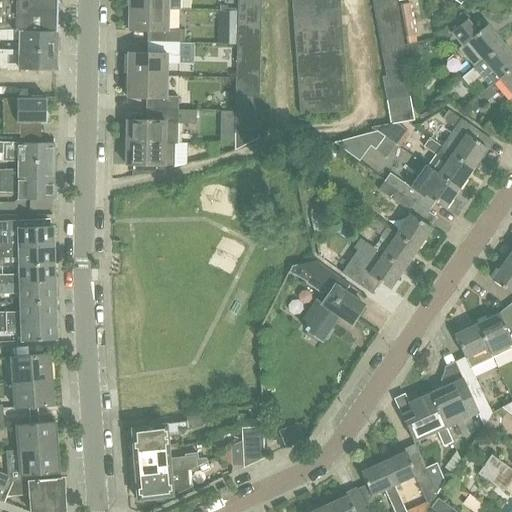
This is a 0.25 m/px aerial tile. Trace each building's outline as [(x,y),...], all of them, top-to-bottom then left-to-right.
[(0,0),(0,30),(10,30),(56,32),(56,0),(0,0)] [(180,0),(128,0),(129,8),(167,9),(180,9),(180,0)] [(220,0),(220,11),(237,11),(237,1),(236,0),(220,0)] [(293,0),(302,116),(349,113),(341,0),(293,0)] [(398,11),(395,0),(392,0),(372,4),(375,16),(398,11)] [(237,13),(261,13),(261,1),(237,1),(237,13)] [(155,31),(155,42),(179,43),(179,29),(167,29),(167,9),(129,8),(128,30),(155,31)] [(375,16),(377,28),(400,23),(398,11),(375,16)] [(237,13),(236,25),(260,25),(261,13),(237,13)] [(483,60),(502,44),(486,25),(477,33),(460,13),(448,29),(446,26),(436,39),(444,46),(452,35),(461,47),(457,50),(472,69),(483,60)] [(217,23),(216,43),(234,44),(235,23),(217,23)] [(402,35),(400,23),(377,28),(379,40),(402,35)] [(236,25),(236,37),(260,37),(260,25),(236,25)] [(0,39),(19,40),(19,50),(56,50),(56,32),(10,30),(0,30),(0,39)] [(404,47),(402,35),(379,40),(381,52),(404,47)] [(236,37),(236,49),(260,49),(260,37),(236,37)] [(128,52),(127,75),(165,77),(166,65),(166,63),(179,63),(179,43),(155,42),(155,53),(146,53),(128,52)] [(478,75),(488,87),(490,86),(498,78),(511,67),(511,55),(502,44),(483,60),(472,69),(461,78),(467,85),(478,75)] [(407,59),(404,47),(381,52),(383,64),(407,59)] [(55,69),(56,50),(19,50),(0,49),(0,63),(18,64),(18,69),(55,69)] [(236,61),(259,61),(260,49),(236,49),(236,61)] [(409,72),(407,59),(383,64),(385,76),(405,72),(409,72)] [(236,61),(235,73),(259,73),(259,61),(236,61)] [(511,67),(498,78),(511,94),(511,67)] [(382,77),(384,89),(407,84),(411,84),(409,72),(405,72),(385,76),(382,77)] [(259,73),(235,73),(235,85),(259,85),(259,73)] [(154,98),(154,109),(178,110),(178,96),(165,96),(165,77),(127,75),(127,97),(154,98)] [(407,84),(384,89),(386,101),(409,96),(407,84)] [(235,85),(235,97),(259,97),(259,85),(235,85)] [(488,87),(478,96),(485,104),(496,94),(490,86),(488,87)] [(411,108),(409,96),(386,101),(388,112),(411,108)] [(259,97),(235,97),(235,109),(258,109),(259,97)] [(2,106),(2,134),(14,134),(19,134),(19,122),(40,122),(45,122),(45,118),(45,113),(45,99),(46,99),(46,98),(2,98),(2,106)] [(414,120),(411,108),(388,112),(390,124),(396,123),(414,120)] [(126,119),(126,142),(164,144),(174,144),(177,144),(177,123),(195,124),(196,111),(178,110),(154,109),(153,120),(145,120),(126,119)] [(235,112),(234,121),(258,121),(258,109),(235,109),(235,112)] [(220,112),(220,122),(234,123),(234,121),(235,112),(220,111),(220,112)] [(454,128),(440,147),(471,169),(486,148),(468,136),(473,129),(447,111),(441,119),(454,128)] [(258,121),(234,121),(234,123),(234,132),(258,132),(258,121)] [(370,128),(376,132),(384,137),(396,145),(406,131),(396,123),(390,124),(370,128)] [(375,150),(384,137),(376,132),(334,143),(358,163),(369,146),(375,150)] [(428,138),(422,146),(434,155),(444,162),(436,173),(458,188),(471,169),(440,147),(428,138)] [(53,161),(53,143),(18,142),(18,143),(2,142),(0,142),(0,152),(2,152),(2,161),(53,161)] [(174,144),(164,144),(125,142),(125,165),(173,166),(174,144)] [(53,180),(53,175),(53,161),(2,161),(17,161),(17,169),(0,170),(0,180),(16,179),(53,180)] [(390,173),(384,182),(394,188),(413,202),(428,212),(435,202),(444,209),(458,188),(436,173),(427,166),(424,165),(409,187),(390,173)] [(52,200),(52,199),(53,180),(16,179),(0,180),(0,191),(17,192),(17,200),(52,200)] [(413,202),(394,188),(384,182),(379,190),(408,210),(413,202)] [(409,215),(396,234),(417,249),(430,229),(409,215)] [(417,249),(396,234),(373,219),(366,228),(389,244),(382,254),(403,268),(417,249)] [(0,246),(53,245),(52,226),(19,227),(18,220),(0,220),(0,246)] [(348,263),(341,273),(358,284),(371,293),(379,282),(389,289),(403,268),(382,254),(359,238),(353,247),(357,250),(348,263)] [(0,264),(18,264),(53,263),(53,245),(0,246),(0,264)] [(511,264),(506,260),(492,280),(511,293),(511,264)] [(291,266),(289,272),(307,281),(306,284),(321,293),(322,291),(325,293),(328,294),(321,304),(319,302),(316,300),(309,311),(301,324),(322,340),(339,316),(342,317),(341,318),(347,322),(347,321),(351,323),(356,315),(359,317),(366,308),(363,306),(363,305),(344,292),(334,286),(339,278),(325,269),(314,261),(299,264),(291,266)] [(18,274),(0,274),(0,283),(54,282),(53,263),(18,264),(18,274)] [(20,302),(54,301),(54,282),(0,283),(0,293),(19,293),(20,302)] [(0,312),(0,321),(55,320),(54,301),(20,302),(20,312),(0,312)] [(498,314),(476,324),(486,347),(491,357),(506,350),(511,347),(511,332),(508,335),(498,314)] [(55,339),(55,320),(0,321),(0,331),(20,331),(21,341),(55,339)] [(469,367),(484,361),(491,357),(486,347),(476,324),(453,335),(469,367)] [(34,355),(10,358),(12,383),(51,381),(49,354),(34,355)] [(461,378),(477,412),(479,417),(483,425),(491,413),(472,373),(461,378)] [(428,392),(439,416),(444,427),(477,412),(461,378),(428,392)] [(14,409),(28,407),(53,405),(51,381),(12,383),(14,409)] [(413,441),(435,431),(442,446),(451,442),(444,427),(439,416),(428,392),(407,402),(411,409),(401,414),(413,441)] [(132,450),(132,452),(168,448),(167,435),(179,434),(179,429),(203,426),(202,415),(186,417),(186,421),(131,428),(131,440),(128,442),(129,448),(132,450)] [(17,450),(56,447),(54,421),(15,424),(17,450)] [(302,436),(298,426),(280,434),(284,444),(302,436)] [(241,441),(242,465),(242,468),(263,458),(262,427),(241,427),(241,441)] [(230,446),(231,451),(231,466),(242,465),(241,441),(230,446)] [(394,456),(382,461),(392,484),(413,475),(415,479),(427,474),(424,468),(417,452),(413,443),(403,448),(393,453),(394,456)] [(0,500),(4,502),(6,497),(12,482),(28,480),(28,476),(58,473),(56,447),(17,450),(5,451),(7,473),(0,469),(0,500)] [(168,448),(132,452),(135,477),(191,470),(191,469),(207,461),(205,458),(198,459),(196,453),(184,454),(184,457),(169,459),(168,448)] [(456,451),(444,467),(451,472),(459,459),(456,451)] [(511,469),(489,454),(482,464),(508,482),(511,477),(511,469)] [(382,461),(360,471),(367,486),(370,494),(383,488),(389,500),(394,511),(405,511),(404,511),(392,484),(382,461)] [(436,463),(424,468),(427,474),(436,493),(444,481),(436,463)] [(508,482),(482,464),(476,473),(503,491),(508,482)] [(135,479),(132,481),(132,487),(136,489),(136,500),(172,496),(192,486),(191,470),(135,477),(135,479)] [(427,504),(436,493),(427,474),(415,479),(427,504)] [(6,497),(29,495),(30,511),(63,511),(62,478),(28,480),(12,482),(6,497)] [(354,511),(347,495),(325,505),(327,511),(354,511)] [(454,511),(437,499),(430,509),(433,511),(454,511)]
